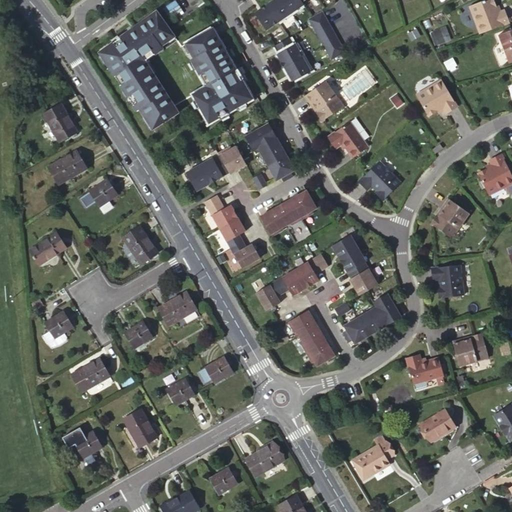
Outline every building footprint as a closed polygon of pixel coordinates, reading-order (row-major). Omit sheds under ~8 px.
[(271,0),(254,13),(265,30),(302,4),(300,1),(302,0),(271,0)] [(489,0),(477,0),(471,2),(482,32),(507,23),(503,10),(498,12),(495,13),(493,7),(489,0)] [(104,48),(98,52),(115,78),(118,76),(122,82),(119,83),(137,111),(139,109),(152,128),(176,113),(167,98),(165,100),(161,94),(164,93),(144,61),(162,48),(160,45),(173,36),(156,11),(142,21),(144,24),(138,28),(137,25),(118,39),(120,41),(107,51),(104,48)] [(321,13),(308,21),(330,60),(344,52),(321,13)] [(436,46),(452,40),(446,26),(431,32),(436,46)] [(191,58),(206,86),(192,94),(208,122),(245,102),(244,100),(250,97),(239,76),(234,79),(232,74),(236,72),(211,28),(185,43),(193,57),(191,58)] [(511,28),(497,35),(508,63),(511,61),(511,28)] [(290,37),(275,45),(280,53),(278,54),(292,81),(310,71),(296,44),(294,45),(290,37)] [(440,80),(414,95),(427,116),(435,111),(436,112),(441,109),(444,113),(456,107),(440,80)] [(324,81),(303,96),(312,109),(314,107),(317,111),(315,113),(321,121),(341,106),(324,81)] [(71,129),(54,102),(37,113),(55,140),(71,129)] [(348,121),(326,137),(334,148),(339,145),(341,143),(344,148),(351,158),(366,147),(348,121)] [(266,123),(243,136),(252,150),(256,148),(275,180),(280,177),(282,181),(292,175),(289,172),(293,170),(294,173),(295,174),(296,174),(295,173),(278,143),(276,144),(273,139),(275,137),(266,123)] [(443,149),(440,145),(433,150),(436,154),(443,149)] [(211,157),(184,173),(195,191),(228,173),(228,174),(244,165),(234,147),(229,150),(228,148),(217,154),(218,155),(212,159),(211,157)] [(84,165),(73,149),(47,166),(58,182),(84,165)] [(476,173),(487,195),(503,187),(506,193),(509,194),(511,192),(511,178),(500,154),(488,160),(490,165),(484,167),(485,169),(476,173)] [(375,191),(374,192),(382,200),(399,183),(377,161),(357,181),(363,187),(367,183),(370,186),(375,191)] [(252,177),(258,189),(265,185),(259,174),(252,177)] [(115,189),(106,176),(89,187),(90,188),(81,193),(87,202),(95,196),(98,201),(115,189)] [(290,199),(259,216),(270,236),(281,230),(280,228),(289,222),(290,224),(311,213),(310,211),(315,208),(302,186),(303,186),(302,185),(301,186),(302,186),(304,190),(297,195),(296,194),(289,198),(290,199)] [(215,195),(203,201),(240,268),(259,258),(251,244),(245,247),(238,235),(244,231),(229,204),(223,208),(215,195)] [(467,213),(447,199),(437,211),(439,213),(436,217),(434,216),(429,223),(449,238),(467,213)] [(159,250),(141,225),(125,237),(143,261),(159,250)] [(68,247),(59,232),(32,249),(41,264),(68,247)] [(349,235),(331,245),(350,278),(348,279),(358,294),(375,284),(372,279),(374,278),(368,267),(367,268),(363,262),(364,261),(349,235)] [(254,293),(265,311),(279,303),(275,296),(287,289),(291,295),(318,280),(314,273),(326,266),(320,254),(254,293)] [(458,264),(430,268),(431,276),(437,276),(438,279),(438,287),(436,287),(437,298),(462,295),(458,264)] [(198,309),(188,291),(160,307),(170,324),(198,309)] [(400,314),(386,292),(372,300),(375,305),(343,325),(346,330),(342,332),(348,341),(352,339),(354,342),(351,344),(350,345),(351,346),(352,345),(351,345),(381,326),(379,324),(385,321),(386,323),(400,314)] [(334,309),(338,316),(350,309),(346,302),(334,309)] [(306,310),(286,322),(292,333),(294,332),(300,341),(298,342),(310,363),(312,361),(315,366),(337,353),(337,354),(338,353),(337,352),(336,353),(332,355),(328,348),(329,347),(324,340),(323,341),(306,310)] [(72,325),(64,311),(45,321),(49,329),(53,336),(63,330),(72,325)] [(151,336),(143,321),(126,332),(134,346),(151,336)] [(66,334),(63,330),(53,336),(49,329),(42,333),(46,341),(51,345),(58,343),(65,339),(66,334)] [(468,337),(452,342),(459,366),(489,357),(482,333),(473,336),(473,338),(468,340),(468,337)] [(418,354),(404,358),(412,384),(442,375),(437,357),(425,361),(420,362),(419,359),(418,354)] [(232,371),(224,356),(206,367),(198,372),(204,382),(212,377),(214,381),(232,371)] [(110,375),(100,358),(72,374),(82,391),(110,375)] [(192,395),(183,380),(166,390),(174,405),(192,395)] [(511,409),(510,407),(493,418),(504,437),(507,435),(511,442),(511,441),(511,409)] [(157,435),(141,408),(124,418),(139,445),(157,435)] [(454,428),(444,411),(419,425),(429,442),(454,428)] [(103,446),(94,431),(76,441),(84,456),(103,446)] [(371,472),(387,461),(386,459),(392,455),(381,437),(375,440),(377,445),(354,459),(359,467),(356,470),(362,480),(372,474),(371,472)] [(284,459),(274,443),(247,458),(256,475),(284,459)] [(359,467),(354,459),(351,461),(356,470),(359,467)] [(389,464),(387,461),(371,472),(372,474),(389,464)] [(238,482),(230,467),(212,478),(220,492),(238,482)] [(194,511),(200,509),(189,490),(162,506),(165,511),(194,511)] [(305,511),(296,495),(278,505),(282,511),(305,511)]
